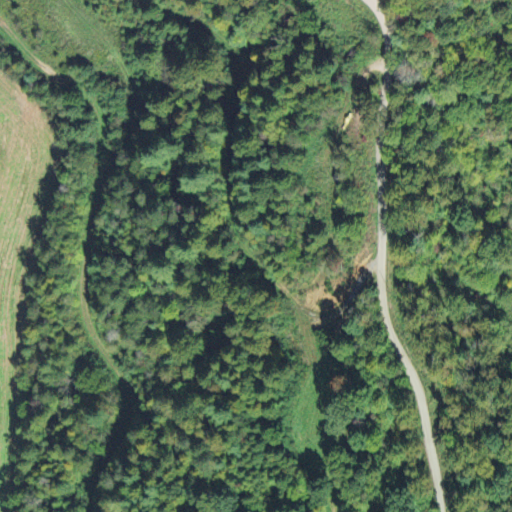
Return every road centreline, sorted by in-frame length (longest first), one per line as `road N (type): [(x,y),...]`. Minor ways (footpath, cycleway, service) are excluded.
road 1 (residential): [(370,0),(389,41),(382,317),(417,386)]
road 2 (residential): [(417,386),(443,511)]
